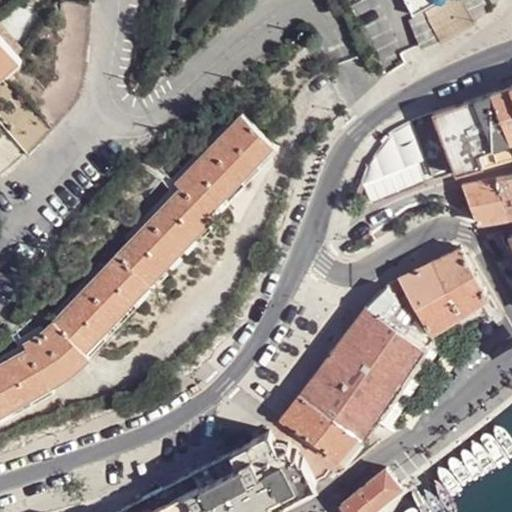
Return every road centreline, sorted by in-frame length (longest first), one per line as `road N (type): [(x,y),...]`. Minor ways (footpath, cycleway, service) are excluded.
road 1 (residential): [(0,484),(108,448),(199,405),(250,353),(304,249)]
road 2 (residential): [(304,249),(338,158),(358,131),(425,83),(511,50)]
road 3 (residential): [(304,249),(334,273),(361,271),(452,226),(473,233),(511,301)]
